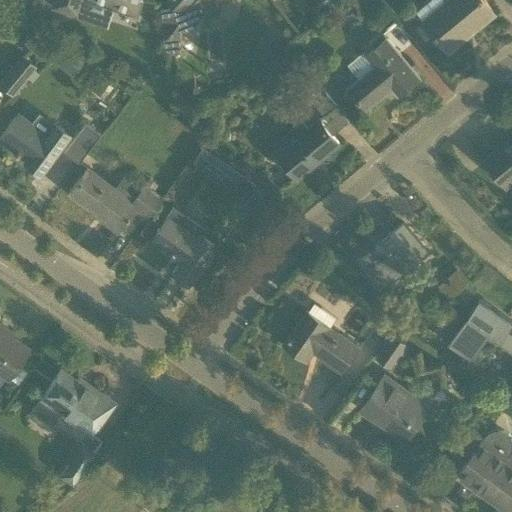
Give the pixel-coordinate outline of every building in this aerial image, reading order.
[(55,0),(53,7),(78,15),(82,0),(104,0),(115,3),(114,8),(138,16),(143,0),(55,0)] [(229,0),(170,0),(172,9),(188,6),(188,8),(200,5),(202,10),(207,14),(213,14),(218,11),(221,7),(222,1),(229,0)] [(478,28),(496,13),(484,0),(446,0),(423,20),(449,52),(450,51),(448,49),(476,26),(478,28)] [(41,24),(23,43),(43,62),(61,44),(41,24)] [(399,94),(419,76),(387,38),(366,55),(375,66),(349,88),(366,108),(392,86),(399,94)] [(64,50),(55,62),(61,67),(70,55),(64,50)] [(0,85),(12,96),(22,84),(33,70),(37,66),(21,53),(0,79),(0,85)] [(316,82),(309,73),(294,85),(302,95),(306,92),(324,114),(336,104),(317,81),(316,82)] [(44,135),(17,114),(0,136),(0,138),(15,150),(14,152),(25,160),(24,162),(39,173),(68,134),(53,123),(44,135)] [(340,142),(320,118),(309,127),(302,118),(285,132),(293,140),(278,153),(297,175),(323,153),(325,155),(340,142)] [(82,122),(61,151),(72,159),(94,130),(82,122)] [(507,185),(511,180),(511,131),(511,133),(511,134),(511,137),(485,160),(507,185)] [(113,187),(87,167),(68,192),(95,211),(96,210),(104,216),(102,220),(116,231),(134,207),(146,216),(162,196),(143,182),(140,187),(123,174),(113,187)] [(232,169),(221,185),(245,202),(257,186),(232,169)] [(198,236),(168,215),(150,240),(168,253),(167,254),(170,256),(172,253),(181,260),(172,272),(187,283),(214,245),(199,234),(198,236)] [(426,249),(404,222),(381,241),(379,238),(376,241),(379,244),(360,260),(358,258),(357,259),(392,301),(408,287),(397,273),(426,249)] [(468,282),(460,273),(452,280),(451,278),(439,289),(449,299),(468,282)] [(511,332),(508,329),(511,322),(511,321),(479,299),(450,342),(473,358),(491,331),(500,337),(497,342),(511,352),(511,332)] [(358,347),(329,326),(308,311),(307,310),(297,325),(298,326),(293,334),(291,333),(289,336),(291,337),(287,342),(286,341),(285,342),(308,358),(316,347),(321,351),(320,354),(342,370),(358,347)] [(13,332),(0,322),(0,372),(6,377),(27,346),(11,335),(13,332)] [(393,332),(375,356),(393,368),(410,344),(393,332)] [(76,379),(61,369),(31,411),(51,425),(62,410),(81,423),(78,426),(91,435),(114,402),(78,377),(76,379)] [(406,439),(430,406),(385,374),(361,407),(406,439)] [(510,511),(511,511),(511,469),(504,464),(510,454),(511,451),(511,437),(511,436),(509,433),(506,432),(504,431),(501,430),(498,430),(496,430),(493,431),(492,431),(490,432),(489,433),(488,434),(471,459),(485,469),(472,486),(510,511)] [(72,484),(79,473),(68,465),(60,476),(72,484)]
